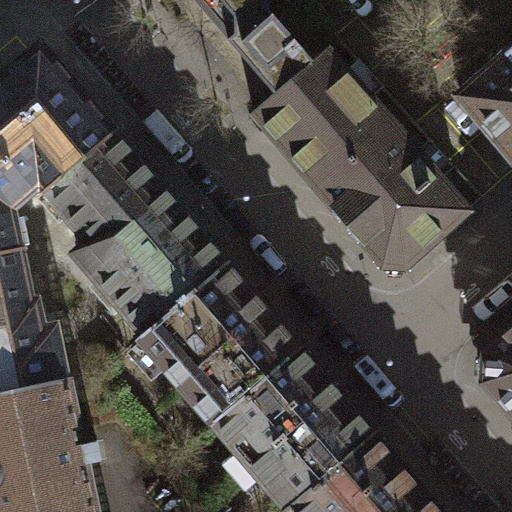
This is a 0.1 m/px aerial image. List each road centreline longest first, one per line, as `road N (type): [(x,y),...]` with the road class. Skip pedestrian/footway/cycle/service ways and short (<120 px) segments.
road 1 (residential): [(79,0),(396,363)]
road 2 (residential): [(396,363),(511,500)]
road 3 (residential): [(396,363),(511,257)]
